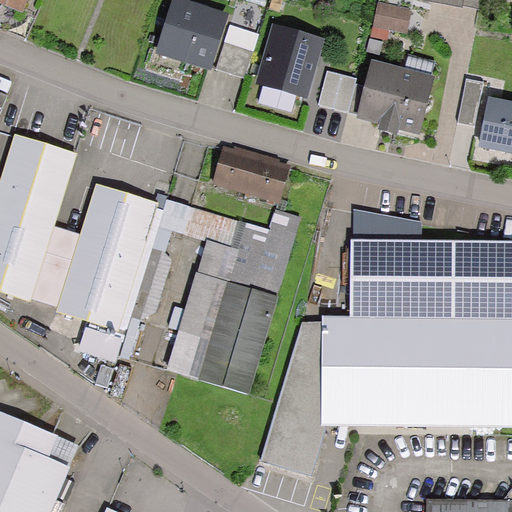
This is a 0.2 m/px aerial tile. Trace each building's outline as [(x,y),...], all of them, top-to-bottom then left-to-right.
[(224,11),(190,0),(167,0),(152,45),(207,63),(224,11)] [(411,2),(403,0),(374,0),(365,38),(382,42),(385,26),(405,31),(411,2)] [(255,37),(224,27),(213,62),(244,72),(255,37)] [(315,98),(329,41),(275,28),(261,84),(315,98)] [(431,73),(371,59),(359,110),(381,115),(378,128),(396,132),(398,122),(417,126),(431,73)] [(350,113),(358,79),(329,72),(321,106),(350,113)] [(475,128),(483,86),(468,83),(460,125),(475,128)] [(511,107),(484,102),(474,150),(511,157),(511,107)] [(75,149),(13,130),(0,170),(0,286),(29,296),(75,149)] [(242,186),(251,150),(218,141),(208,177),(242,186)] [(251,150),(242,186),(278,196),(288,160),(251,150)] [(154,201),(93,182),(55,302),(115,321),(154,201)] [(239,216),(164,195),(120,343),(130,345),(138,317),(152,309),(167,254),(161,246),(166,226),(204,234),(232,242),(239,216)] [(232,242),(204,234),(166,369),(247,392),(298,209),(274,202),(268,224),(239,216),(232,242)] [(511,235),(351,235),(350,311),(511,311),(511,235)] [(322,311),(322,315),(322,412),(511,412),(511,311),(350,311),(322,311)] [(322,412),(322,315),(301,317),(258,454),(312,470),(319,451),(311,448),(322,412)] [(0,488),(29,422),(0,409),(0,488)] [(29,422),(0,488),(0,511),(40,511),(71,441),(29,422)] [(511,511),(511,492),(422,493),(422,511),(511,511)]
